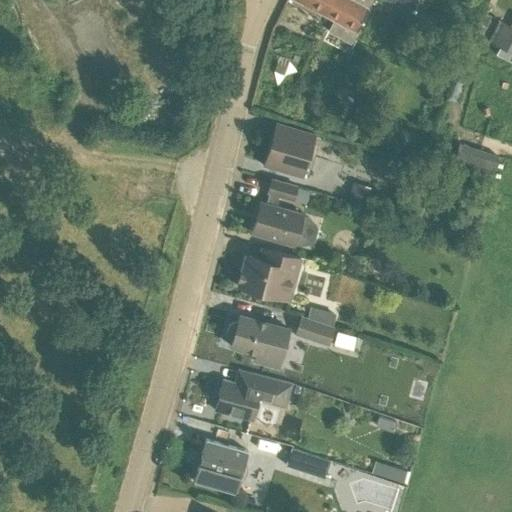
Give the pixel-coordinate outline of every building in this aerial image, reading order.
[(351,44),(370,7),(355,0),(297,0),(335,19),(328,33),(351,44)] [(386,0),(416,16),(424,0),(386,0)] [(511,23),(510,28),(511,28),(511,38),(506,50),(500,47),(496,54),(511,62),(511,23)] [(493,43),(500,47),(506,50),(511,38),(511,28),(510,28),(502,24),(493,43)] [(317,135),(295,128),(275,123),(263,165),(304,177),(317,135)] [(455,161),(454,163),(491,175),(491,173),(497,156),(460,144),(455,161)] [(252,233),(271,238),(296,245),(297,243),(307,245),(315,240),(318,227),(313,220),(304,217),(305,213),(277,205),(280,196),(306,202),(309,189),(299,187),(271,179),(267,192),(269,193),(266,203),(260,202),(252,233)] [(354,182),(347,202),(368,210),(375,190),(354,182)] [(302,256),(281,251),(262,247),(259,258),(245,255),(237,285),(256,291),(280,297),(291,300),(302,256)] [(328,311),(324,323),(332,325),(336,313),(328,311)] [(291,329),(258,320),(239,315),(237,322),(234,321),(229,324),(227,332),(230,338),(233,339),(231,346),(257,353),(255,361),(280,368),(291,329)] [(307,319),(302,317),(296,335),(329,345),(334,328),(332,327),(307,319)] [(223,379),(215,410),(252,419),(257,400),(285,407),(292,382),(248,370),(244,384),(223,379)] [(294,393),(303,395),(305,388),(296,385),(294,393)] [(249,451),(225,444),(205,438),(193,481),(237,493),(240,482),(242,481),(243,479),(245,478),(246,476),(246,474),(247,472),(247,470),(247,468),(247,466),(246,464),(245,462),(249,451)] [(331,461),(292,449),(287,467),(324,478),(325,476),(330,464),(331,461)] [(408,471),(375,461),(372,473),(404,483),(408,471)]
